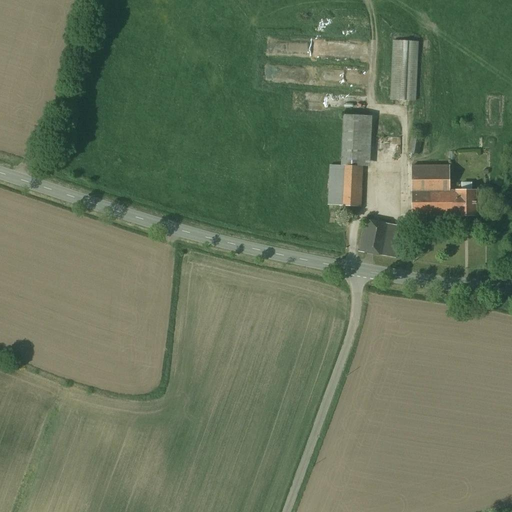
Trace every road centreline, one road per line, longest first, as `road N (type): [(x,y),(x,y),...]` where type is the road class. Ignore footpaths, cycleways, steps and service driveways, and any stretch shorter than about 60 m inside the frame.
road 1 (tertiary): [(0,172),(238,246),(360,271)]
road 2 (residential): [(360,271),(351,332),(286,511)]
road 3 (tertiary): [(360,271),(511,286)]
